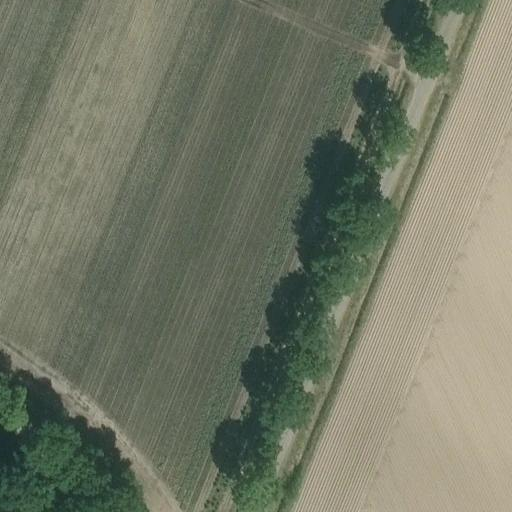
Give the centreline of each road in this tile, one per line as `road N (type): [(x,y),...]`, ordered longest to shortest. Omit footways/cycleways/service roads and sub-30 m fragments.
road 1 (unclassified): [(255,511),(463,0)]
road 2 (unclassified): [(0,399),(83,465),(109,511)]
